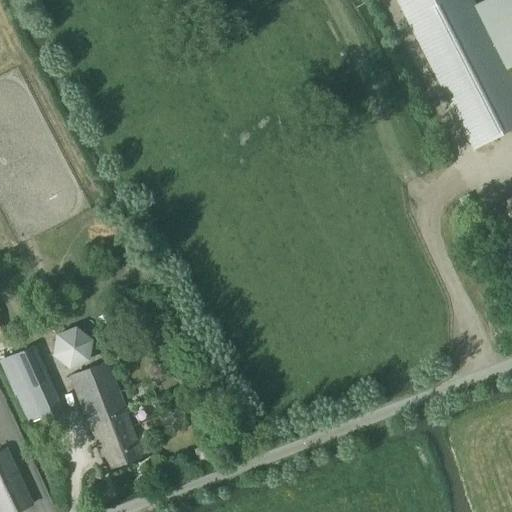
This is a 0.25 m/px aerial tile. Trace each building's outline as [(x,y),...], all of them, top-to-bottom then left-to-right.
[(511,129),(511,73),(477,4),(474,0),(398,0),(474,149),(511,129)] [(511,248),(511,197),(491,208),(511,248)] [(87,362),(91,340),(74,327),(54,334),(51,356),(67,370),(87,362)] [(43,426),(65,416),(34,345),(0,359),(0,361),(15,395),(16,395),(29,423),(39,418),(43,426)] [(124,413),(126,412),(106,361),(69,376),(89,427),(91,426),(107,467),(140,454),(124,413)] [(0,511),(13,511),(32,504),(6,449),(0,451),(0,511)]
